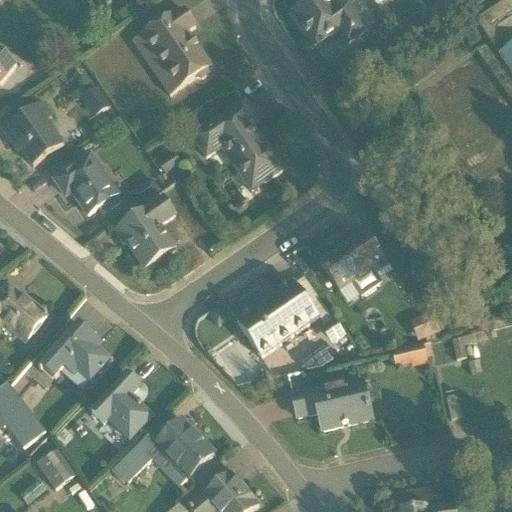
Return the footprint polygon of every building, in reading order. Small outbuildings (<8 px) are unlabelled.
[(305,6),(291,16),(313,50),(335,35),(346,51),(369,35),(349,6),(339,13),(331,1),(326,5),(323,0),(305,0),(302,2),(305,6)] [(511,0),(478,22),(511,75),(511,0)] [(195,30),(183,13),(132,49),(168,100),(211,70),(187,36),(195,30)] [(0,86),(16,68),(0,54),(0,86)] [(259,124),(244,103),(192,140),(207,162),(221,152),(252,195),(282,173),(251,130),(259,124)] [(42,104),(5,131),(33,170),(70,143),(42,104)] [(90,158),(54,184),(65,200),(70,195),(87,219),(103,208),(106,213),(121,201),(90,158)] [(177,220),(165,202),(115,235),(124,249),(127,247),(145,273),(174,253),(160,232),(177,220)] [(389,269),(366,236),(321,267),(341,295),(352,288),(362,302),(382,288),(376,278),(389,269)] [(7,285),(0,293),(0,334),(2,332),(25,350),(50,319),(7,285)] [(261,362),(318,321),(324,329),(319,332),(330,348),(344,339),(325,312),(316,319),(293,287),(236,327),(261,362)] [(419,344),(442,333),(432,313),(410,324),(419,344)] [(78,326),(39,370),(55,384),(60,378),(81,396),(110,363),(96,350),(100,346),(78,326)] [(395,372),(427,365),(424,352),(392,359),(395,372)] [(126,379),(91,417),(104,429),(107,426),(127,444),(149,421),(129,401),(138,391),(126,379)] [(318,417),(322,434),(371,424),(362,386),(317,396),(317,392),(291,398),(297,422),(318,417)] [(23,452),(43,435),(5,388),(0,392),(0,423),(5,431),(23,452)] [(178,492),(213,458),(180,424),(167,437),(159,428),(114,472),(128,487),(152,464),(178,492)] [(75,479),(58,455),(37,469),(55,494),(75,479)] [(254,511),(257,509),(230,478),(190,511),(254,511)] [(27,507),(45,493),(38,484),(20,498),(27,507)] [(456,511),(454,490),(393,498),(394,511),(456,511)]
